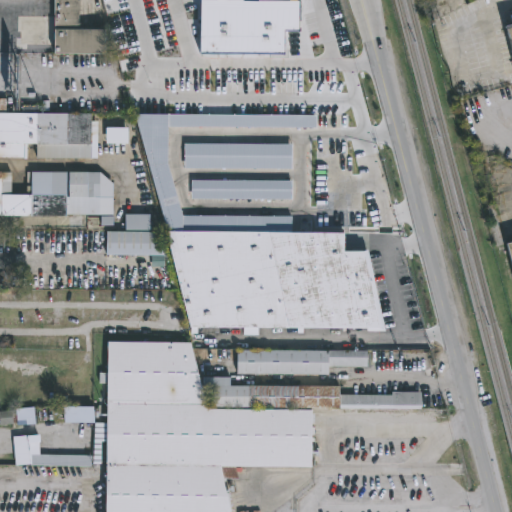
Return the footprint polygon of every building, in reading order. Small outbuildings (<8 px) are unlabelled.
[(81,0),(82,28),(110,28),(110,52),(58,53),(58,44),(18,45),(18,15),(57,15),(57,0),(81,0)] [(294,2),(298,15),(307,13),(316,49),(307,52),(308,58),(297,62),(295,55),(284,58),(274,21),(279,20),(274,2),(248,2),(248,55),(167,55),(167,57),(113,57),(113,24),(168,24),(168,30),(186,30),(186,0),(306,0),(306,2),(294,2)] [(511,65),(502,27),(511,24),(511,65)] [(13,52),(0,52),(0,30),(14,31),(13,52)] [(0,97),(8,98),(7,112),(23,113),(23,104),(41,105),(40,112),(94,113),(94,120),(99,120),(99,157),(39,157),(39,143),(27,143),(27,159),(0,157),(0,97)] [(352,114),(352,128),(170,126),(170,163),(185,215),(294,216),(294,219),(314,220),(314,222),(318,222),(320,139),(355,140),(373,209),(373,227),(318,226),(318,231),(369,232),(368,250),(376,280),(377,280),(385,327),(199,327),(199,334),(192,334),(192,327),(194,327),(170,231),(138,112),(352,114)] [(130,144),(108,143),(108,127),(130,127),(130,144)] [(294,168),(186,167),(186,143),(294,143),(294,168)] [(115,183),(115,214),(70,214),(70,216),(0,214),(0,171),(13,172),(13,194),(34,194),(34,192),(29,192),(29,185),(34,185),(34,183),(28,183),(28,172),(33,171),(102,172),(115,183)] [(294,199),(193,198),(193,179),(294,180),(294,199)] [(149,213),(148,220),(150,220),(149,230),(157,230),(163,254),(106,253),(106,229),(124,230),(125,212),(149,213)] [(194,342),(211,409),(317,410),(316,467),(239,466),(239,479),(227,479),(231,493),(234,493),(238,511),(235,511),(110,511),(111,441),(103,441),(103,464),(95,464),(97,422),(111,423),(111,383),(101,383),(101,372),(111,372),(111,341),(194,342)] [(331,374),(240,373),(240,349),(370,350),(370,366),(342,366),(342,373),(331,373),(331,374)] [(233,377),(233,385),(343,386),(343,394),(394,395),(394,392),(423,392),(423,409),(214,407),(215,386),(205,386),(205,377),(233,377)] [(98,422),(67,422),(65,406),(97,406),(98,422)] [(16,423),(34,421),(33,410),(15,412),(16,423)] [(0,426),(12,427),(12,413),(0,413),(0,426)] [(29,435),(30,454),(76,455),(76,452),(94,452),(94,467),(16,465),(14,440),(15,436),(29,435)]
